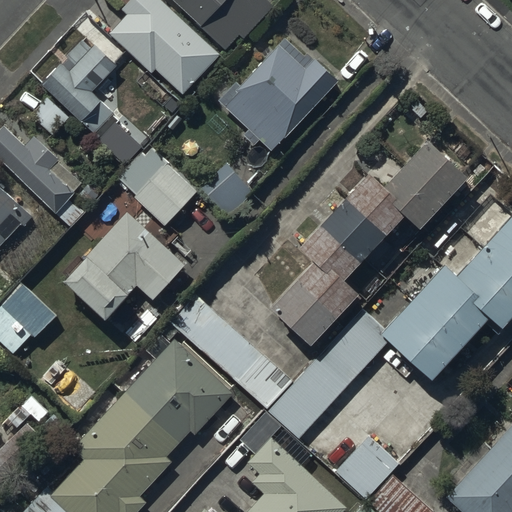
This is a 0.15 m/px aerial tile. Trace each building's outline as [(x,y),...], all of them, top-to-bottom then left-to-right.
[(219,49),(166,0),(121,0),(118,4),(125,10),(108,28),(150,68),(155,63),(182,88),(219,49)] [(172,0),(226,49),(239,34),(243,38),(274,6),(267,0),(172,0)] [(309,54),(283,30),(235,83),(237,86),(222,102),(271,146),(338,74),(312,51),(309,54)] [(116,59),(93,38),(68,65),(60,57),(39,79),(93,129),(113,108),(90,86),(116,59)] [(1,119),(0,120),(0,156),(54,205),(71,186),(47,164),(57,153),(32,130),(23,139),(1,119)] [(464,168),(424,131),(382,175),(367,161),(296,237),(312,252),(269,297),(308,334),(355,283),(341,270),(403,204),(417,217),(464,168)] [(145,151),(139,147),(117,174),(135,189),(131,193),(166,221),(199,181),(152,142),(145,151)] [(228,157),(200,182),(228,212),(255,187),(228,157)] [(33,214),(0,183),(0,240),(20,220),(24,224),(33,214)] [(511,303),(511,203),(456,265),(445,255),(382,324),(430,368),(485,307),(498,319),(511,303)] [(85,242),(60,265),(102,308),(121,287),(125,291),(135,279),(151,294),(183,259),(126,207),(88,246),(85,242)] [(22,283),(0,306),(0,341),(13,353),(30,335),(35,340),(58,316),(22,283)] [(290,376),(195,289),(170,315),(265,403),(290,376)] [(298,433),(388,335),(358,308),(268,406),(298,433)] [(233,388),(173,332),(68,443),(82,455),(48,490),(71,511),(133,511),(147,498),(138,490),(170,456),(164,451),(189,424),(194,429),(233,388)] [(33,391),(6,417),(15,427),(31,411),(53,433),(66,421),(54,409),(53,411),(33,391)] [(511,511),(511,416),(443,491),(465,511),(511,511)] [(28,419),(0,445),(0,477),(44,436),(28,419)] [(337,511),(346,503),(270,432),(247,458),(260,470),(253,478),(264,489),(242,511),(229,511),(224,507),(218,511),(213,511),(204,503),(194,511),(337,511)] [(366,495),(398,460),(367,432),(335,467),(366,495)] [(427,511),(432,507),(393,471),(370,496),(386,511),(427,511)] [(376,511),(364,500),(353,511),(376,511)]
